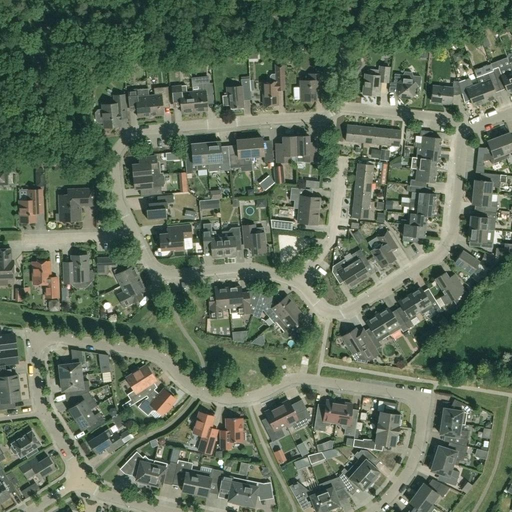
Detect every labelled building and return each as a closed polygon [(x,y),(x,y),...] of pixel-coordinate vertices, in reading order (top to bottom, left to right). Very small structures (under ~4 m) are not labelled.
[(284,90),(284,79),(283,65),(283,59),(276,59),(277,65),(275,65),(276,75),(272,75),(270,76),(270,82),(263,82),(264,105),(278,105),(277,90),(284,90)] [(511,71),(509,64),(499,68),(498,67),(492,69),(493,71),(498,84),(503,82),(507,93),(511,91),(511,71)] [(379,76),(365,75),(363,94),(378,95),(380,81),(387,82),(389,67),(380,66),(379,76)] [(496,98),(492,86),(498,84),(493,71),(481,76),(476,78),(485,102),(496,98)] [(322,94),(321,84),(321,74),(312,75),(312,81),(300,81),(301,100),(316,100),(316,94),(322,94)] [(415,94),(416,85),(419,85),(421,76),(395,74),(394,82),(397,82),(396,92),(400,98),(410,99),(415,94)] [(485,102),(476,78),(475,78),(478,84),(472,86),(469,78),(459,82),(463,94),(464,97),(468,96),(473,107),(485,102)] [(244,107),(242,92),(250,91),(249,79),(241,79),(241,86),(226,87),(227,95),(229,95),(230,107),(235,107),(235,108),(244,107)] [(463,94),(459,82),(453,81),(452,88),(432,86),(431,101),(451,103),(451,95),(456,96),(463,94)] [(207,110),(206,96),(213,96),(212,83),(197,84),(198,92),(192,92),(194,111),(207,110)] [(172,87),(173,99),(174,108),(181,107),(181,112),(194,111),(192,92),(186,93),(186,85),(172,87)] [(163,114),(162,100),(169,100),(168,87),(153,88),(154,96),(148,96),(150,115),(163,114)] [(128,91),(129,103),(130,112),(137,111),(137,116),(150,115),(148,96),(148,89),(128,91)] [(126,119),(125,108),(124,95),(116,96),(117,104),(102,105),(104,128),(120,126),(119,120),(126,119)] [(363,143),(365,127),(347,125),(345,141),(363,143)] [(381,145),(383,129),(365,127),(363,143),(381,145)] [(401,131),(383,129),(381,145),(399,147),(401,131)] [(440,138),(432,138),(432,132),(420,130),(420,136),(422,137),(422,142),(416,142),(416,147),(421,148),(439,149),(440,138)] [(511,137),(511,138),(509,132),(497,137),(505,159),(507,158),(505,154),(511,151),(511,153),(511,137)] [(297,162),(296,136),(283,137),(283,143),(276,143),(277,163),(291,162),(290,155),(296,155),(296,162),(297,162)] [(316,161),(316,147),(316,142),(308,142),(308,136),(296,136),(297,162),(302,162),(316,161)] [(505,159),(497,137),(487,141),(489,146),(484,148),(478,147),(476,165),(482,166),(483,160),(486,161),(490,159),(492,164),(505,159)] [(262,138),(249,139),(251,156),(264,155),(264,163),(273,162),(272,150),(263,151),(262,138)] [(251,156),(249,139),(236,140),(237,154),(228,154),(228,155),(230,166),(244,165),(244,157),(251,156)] [(230,170),(230,166),(228,155),(221,156),(219,142),(205,143),(208,169),(208,172),(230,170)] [(191,144),(193,170),(208,169),(205,143),(191,144)] [(438,160),(439,149),(421,148),(420,158),(430,159),(432,159),(438,160)] [(156,156),(144,157),(138,158),(139,164),(132,165),(133,177),(162,174),(157,174),(157,169),(156,156)] [(438,160),(432,159),(430,159),(420,158),(418,158),(417,165),(412,164),(411,169),(417,169),(435,171),(436,160),(438,160)] [(401,159),(390,164),(390,166),(400,167),(401,159)] [(357,163),(355,182),(371,183),(373,165),(357,163)] [(434,182),(435,171),(417,169),(416,180),(410,180),(410,185),(407,185),(430,188),(425,187),(426,181),(434,182)] [(162,175),(162,174),(133,177),(134,188),(149,187),(149,195),(161,194),(161,186),(163,186),(163,184),(164,183),(163,177),(162,176),(162,175)] [(499,187),(499,182),(505,183),(506,176),(500,175),(488,174),(487,182),(474,180),(473,191),(491,193),(491,186),(499,187)] [(370,201),(371,183),(355,182),(354,200),(370,201)] [(434,194),(429,193),(430,188),(407,185),(406,191),(412,191),(411,198),(402,197),(402,202),(433,205),(434,194)] [(320,198),(304,196),(305,189),(291,187),(289,200),(294,200),(294,202),(299,202),(299,208),(318,210),(320,198)] [(42,214),(41,202),(41,189),(27,189),(28,200),(19,200),(20,222),(35,221),(34,214),(42,214)] [(59,202),(60,221),(81,220),(80,206),(93,205),(92,189),(67,190),(68,201),(59,202)] [(490,202),(491,193),(473,191),(472,204),(485,205),(484,211),(496,212),(497,202),(490,202)] [(166,208),(166,203),(173,202),(173,195),(157,196),(157,203),(149,204),(149,209),(147,209),(148,219),(165,218),(164,208),(166,208)] [(215,218),(214,210),(222,209),(220,200),(199,203),(201,220),(215,218)] [(368,219),(370,201),(354,200),(352,218),(368,219)] [(432,216),(433,205),(402,202),(401,207),(408,208),(408,213),(414,214),(426,216),(426,215),(432,216)] [(317,224),(318,210),(299,208),(297,222),(317,224)] [(495,223),(496,212),(484,211),(483,217),(470,216),(469,229),(487,231),(488,222),(495,223)] [(425,226),(426,216),(414,214),(408,213),(407,220),(401,220),(400,224),(402,224),(425,226)] [(271,220),(271,227),(292,230),(292,222),(271,220)] [(242,226),(243,240),(244,248),(251,248),(251,253),(265,252),(263,232),(255,233),(254,224),(242,226)] [(424,237),(425,226),(402,224),(401,235),(402,235),(401,241),(403,241),(403,243),(405,247),(409,245),(409,242),(417,243),(418,237),(424,237)] [(183,249),(182,238),(191,237),(190,225),(168,227),(168,233),(159,234),(161,250),(175,249),(175,250),(183,249)] [(218,256),(224,256),(222,234),(216,234),(215,231),(211,231),(211,225),(201,226),(203,250),(211,250),(212,257),(213,259),(219,258),(218,256)] [(235,255),(234,241),(240,241),(239,227),(231,228),(228,231),(222,231),(222,234),(224,256),(229,255),(229,257),(235,257),(235,255)] [(485,242),(487,231),(469,229),(468,240),(481,241),(480,247),(492,248),(493,242),(485,242)] [(361,230),(355,234),(361,244),(367,239),(361,230)] [(397,249),(392,241),(386,231),(377,237),(372,242),(371,243),(371,246),(372,248),(373,249),(370,251),(381,268),(395,259),(391,253),(397,249)] [(0,277),(13,277),(13,261),(10,261),(10,248),(0,248),(0,277)] [(358,282),(370,276),(363,264),(367,261),(360,249),(350,255),(353,259),(346,262),(358,282)] [(471,274),(472,272),(474,273),(476,273),(479,269),(478,267),(476,265),(479,262),(462,251),(454,263),(471,274)] [(495,258),(483,253),(481,261),(492,265),(495,258)] [(71,256),(71,261),(63,262),(64,283),(69,283),(74,288),(84,288),(93,279),(93,272),(91,270),(88,270),(87,255),(71,256)] [(441,264),(448,259),(445,255),(438,260),(441,264)] [(117,257),(97,257),(97,268),(117,267),(117,257)] [(32,262),(33,284),(45,284),(46,297),(58,297),(57,277),(50,277),(49,261),(32,262)] [(358,282),(346,262),(341,265),(340,262),(332,266),(332,272),(336,280),(342,277),(348,288),(349,287),(352,288),(355,286),(356,283),(358,282)] [(133,266),(122,271),(119,267),(113,270),(121,286),(139,277),(133,266)] [(435,279),(445,295),(443,296),(447,303),(453,299),(457,307),(466,293),(458,280),(453,284),(445,272),(435,279)] [(143,297),(140,291),(145,289),(139,277),(121,286),(124,291),(117,294),(123,307),(143,297)] [(230,313),(228,288),(223,288),(223,286),(215,287),(215,294),(208,295),(210,318),(223,317),(223,308),(229,307),(229,313),(230,313)] [(248,292),(241,293),(241,287),(228,288),(230,313),(242,312),(243,313),(250,313),(253,314),(255,307),(259,295),(255,291),(248,292)] [(431,295),(427,298),(420,287),(409,294),(420,311),(421,314),(427,310),(430,315),(440,309),(431,295)] [(420,311),(409,294),(398,301),(404,311),(399,315),(407,328),(413,325),(410,320),(416,316),(414,314),(420,311)] [(275,321),(295,305),(287,296),(276,304),(272,299),(259,295),(255,307),(263,310),(273,323),(275,321)] [(303,316),(295,305),(275,321),(283,331),(281,333),(286,339),(296,330),(292,325),(303,316)] [(407,328),(399,315),(394,318),(388,307),(377,314),(387,331),(397,325),(402,331),(407,328)] [(389,334),(387,331),(377,314),(366,321),(372,331),(367,334),(375,347),(380,344),(378,342),(389,334)] [(379,353),(375,347),(367,334),(363,328),(357,331),(355,328),(342,336),(353,353),(355,352),(358,358),(367,360),(368,360),(379,353)] [(0,349),(14,348),(12,334),(0,336),(0,335),(0,349)] [(15,362),(14,348),(0,349),(0,370),(2,370),(4,370),(3,364),(15,362)] [(57,369),(58,378),(81,375),(80,364),(83,364),(82,357),(72,358),(72,361),(69,362),(67,364),(58,365),(59,369),(57,369)] [(101,373),(102,380),(111,379),(108,360),(99,361),(101,373)] [(127,394),(130,400),(122,405),(125,409),(148,394),(150,393),(145,386),(156,380),(147,366),(140,371),(138,368),(132,372),(133,373),(126,378),(133,390),(127,394)] [(2,370),(0,370),(0,389),(18,387),(17,375),(2,376),(2,370)] [(82,381),(81,375),(58,378),(59,387),(61,387),(61,391),(67,390),(68,398),(76,396),(88,391),(89,391),(88,380),(82,381)] [(20,400),(18,387),(0,389),(0,409),(6,408),(5,402),(20,400)] [(153,402),(148,397),(143,400),(137,407),(147,416),(152,410),(156,410),(161,415),(165,410),(167,412),(171,406),(170,405),(175,399),(164,389),(153,402)] [(96,405),(93,400),(88,391),(76,396),(80,402),(68,409),(74,419),(90,410),(96,405)] [(282,405),(277,408),(286,425),(291,422),(295,430),(308,423),(302,411),(295,414),(288,400),(281,403),(282,405)] [(336,423),(339,404),(333,403),(333,401),(326,400),(324,412),(322,414),(316,413),(314,428),(314,430),(325,432),(326,426),(327,426),(330,424),(330,422),(336,423)] [(439,421),(460,424),(464,425),(466,412),(469,413),(471,407),(459,401),(456,408),(455,409),(454,410),(443,408),(443,413),(441,412),(439,421)] [(344,405),(339,404),(336,423),(341,424),(341,426),(343,429),(345,429),(344,435),(354,436),(355,429),(356,422),(357,419),(351,418),(350,416),(352,404),(345,403),(344,405)] [(286,425),(277,408),(272,410),(271,408),(264,412),(272,426),(265,429),(272,442),(284,435),(280,427),(286,425)] [(93,415),(90,410),(74,419),(81,430),(91,423),(95,428),(105,422),(99,412),(93,415)] [(377,422),(398,425),(400,425),(401,420),(399,419),(400,413),(379,410),(377,422)] [(218,429),(211,427),(214,416),(199,412),(193,433),(200,435),(202,437),(198,450),(210,454),(218,429)] [(142,428),(145,423),(138,418),(135,422),(142,428)] [(226,430),(220,430),(221,449),(227,449),(227,442),(241,441),(241,440),(244,440),(244,434),(241,434),(241,418),(226,418),(226,430)] [(459,430),(460,424),(439,421),(438,429),(440,430),(439,434),(453,436),(452,443),(454,444),(466,446),(468,431),(459,430)] [(397,436),(398,425),(377,422),(376,432),(397,436)] [(128,429),(118,435),(116,432),(108,438),(104,432),(94,438),(92,437),(86,441),(90,448),(92,447),(95,453),(105,446),(109,452),(123,443),(133,437),(128,429)] [(12,445),(10,446),(10,448),(13,454),(15,454),(17,453),(20,457),(25,454),(27,457),(37,451),(35,447),(40,444),(31,431),(11,443),(12,445)] [(398,436),(397,436),(376,432),(375,440),(362,439),(362,440),(354,439),(352,446),(382,451),(383,444),(394,446),(394,447),(395,447),(396,441),(397,442),(398,436)] [(467,446),(466,446),(454,444),(452,450),(438,446),(438,447),(436,447),(434,451),(436,453),(434,458),(453,464),(454,458),(463,461),(467,446)] [(275,450),(281,462),(288,459),(283,446),(275,450)] [(358,459),(353,465),(373,482),(378,476),(376,475),(380,471),(369,462),(374,457),(367,450),(361,450),(358,452),(357,451),(354,455),(358,459)] [(148,485),(153,464),(145,462),(141,458),(142,457),(136,451),(126,462),(132,466),(137,468),(138,469),(135,480),(140,481),(139,483),(148,485)] [(48,457),(39,462),(35,456),(19,467),(27,479),(35,473),(39,478),(55,468),(48,457)] [(296,458),(286,464),(289,470),(299,464),(296,458)] [(451,470),(453,464),(434,458),(433,463),(430,464),(429,468),(431,470),(430,471),(444,475),(442,481),(455,486),(459,472),(451,470)] [(303,468),(309,466),(306,459),(300,461),(303,468)] [(174,477),(175,474),(177,463),(170,462),(168,468),(166,467),(167,464),(154,460),(153,464),(148,485),(156,487),(157,485),(161,486),(163,476),(165,475),(174,477)] [(194,494),(199,471),(198,475),(192,474),(193,469),(191,469),(192,463),(177,460),(177,463),(175,474),(185,476),(181,491),(194,494)] [(373,482),(353,465),(347,471),(344,468),(341,472),(342,473),(339,476),(347,488),(352,482),(363,491),(366,487),(368,488),(373,482)] [(0,502),(10,496),(6,490),(6,487),(4,484),(9,481),(1,469),(0,469),(0,502)] [(220,485),(222,475),(223,471),(212,469),(212,473),(199,470),(199,471),(194,494),(207,496),(210,483),(220,485)] [(222,475),(220,485),(218,492),(229,495),(228,501),(232,501),(232,503),(240,505),(245,480),(222,475)] [(334,491),(341,488),(344,487),(337,477),(324,482),(327,489),(321,491),(328,509),(330,508),(332,509),(336,508),(337,506),(339,505),(334,491)] [(272,496),(271,488),(270,482),(263,483),(245,480),(240,505),(249,507),(249,505),(253,506),(257,490),(264,492),(265,497),(272,496)] [(8,483),(12,492),(17,489),(13,481),(8,483)] [(328,509),(321,491),(319,487),(308,491),(297,481),(289,486),(298,501),(305,497),(310,495),(316,511),(324,511),(325,511),(326,510),(328,509)] [(511,484),(508,482),(503,491),(505,493),(506,491),(511,494),(511,484)] [(442,497),(449,488),(440,483),(434,491),(423,483),(416,493),(431,504),(438,494),(442,497)] [(424,511),(431,504),(416,493),(409,502),(420,510),(418,511),(424,511)]
